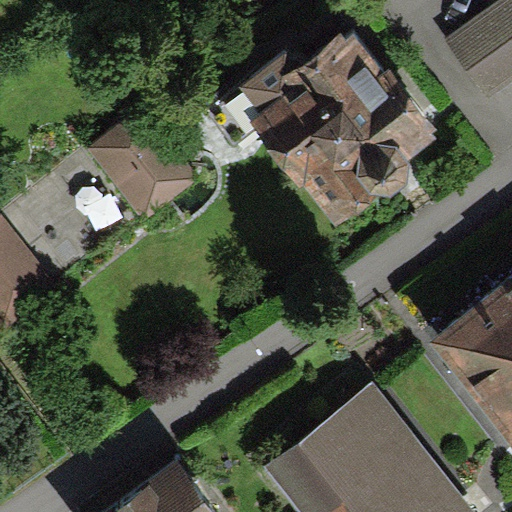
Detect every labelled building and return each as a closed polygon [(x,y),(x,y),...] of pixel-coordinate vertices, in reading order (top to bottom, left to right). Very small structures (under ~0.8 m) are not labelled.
[(343,0),(290,0),(214,67),(332,202),(439,109),(343,0)] [(511,0),(473,0),(430,29),(468,84),(511,54),(511,0)] [(511,264),(433,324),(508,421),(511,417),(511,264)] [(473,511),(372,383),(265,467),(300,511),(473,511)] [(210,511),(175,465),(111,511),(210,511)]
